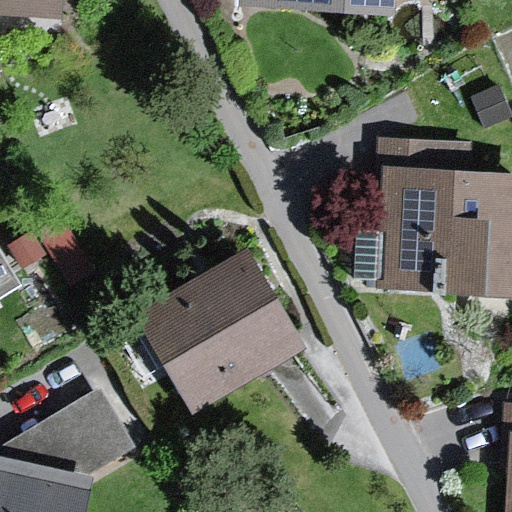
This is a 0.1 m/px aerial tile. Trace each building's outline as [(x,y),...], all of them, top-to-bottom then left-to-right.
[(0,0),(0,17),(61,22),(62,0),(0,0)] [(394,0),(242,0),(242,7),(393,19),(394,0)] [(511,111),(501,86),(473,97),(487,130),(511,119),(511,111)] [(386,171),(472,177),(474,144),(379,138),(375,193),(385,193),(386,171)] [(511,179),(472,177),(386,171),(385,193),(378,292),(511,301),(511,179)] [(13,247),(25,268),(48,255),(69,291),(97,275),(64,217),(13,247)] [(0,303),(26,289),(0,248),(0,303)] [(249,256),(140,319),(196,415),(305,352),(249,256)] [(99,391),(0,452),(0,462),(100,484),(141,459),(99,391)] [(501,471),(511,472),(511,455),(511,404),(505,405),(501,471)] [(0,462),(0,511),(93,511),(100,484),(0,462)]
